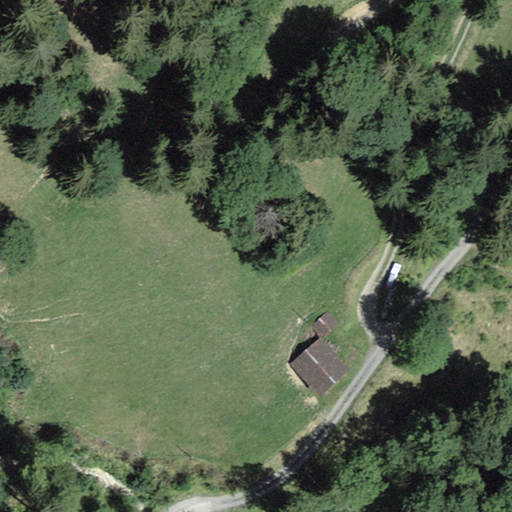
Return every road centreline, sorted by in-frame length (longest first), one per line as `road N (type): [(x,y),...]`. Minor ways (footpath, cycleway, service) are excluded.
road 1 (track): [(511,186),(426,286),(297,465),(270,487)]
road 2 (track): [(392,332),(372,326),(366,305),(390,251),(397,184),(476,0)]
road 3 (track): [(389,0),(340,33),(278,99),(253,103),(241,92),(261,27),(259,0)]
